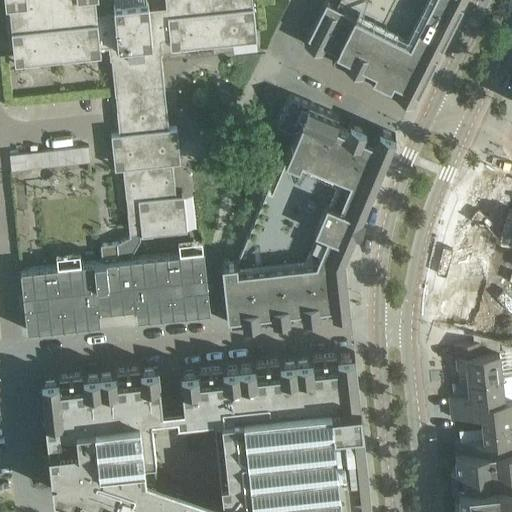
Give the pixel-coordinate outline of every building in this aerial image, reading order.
[(110,57),(111,57),(115,92),(119,131),(111,132),(113,152),(121,151),(130,234),(117,241),(119,257),(130,256),(130,254),(140,237),(140,233),(143,233),(143,232),(180,228),(176,193),(171,146),(179,146),(177,125),(169,126),(161,52),(163,52),(162,39),(193,36),(194,44),(233,40),(233,32),(256,29),(252,0),(165,0),(166,6),(149,7),(149,5),(148,5),(147,0),(114,0),(115,8),(114,9),(114,11),(97,13),(95,0),(5,0),(6,8),(9,8),(13,51),(14,55),(38,52),(38,61),(78,56),(77,48),(109,45),(110,57)] [(331,0),(324,0),(304,41),(323,51),(326,43),(335,48),(332,55),(351,65),(351,64),(360,69),(362,70),(365,63),(375,68),(371,75),(378,79),(379,78),(388,82),(386,86),(388,87),(393,77),(400,81),(395,91),(403,95),(403,94),(413,98),(460,0),(337,0),(336,3),(331,0)] [(223,259),(228,321),(242,320),(242,318),(261,316),(261,317),(280,316),(279,314),(283,314),(283,315),(302,314),(302,312),(320,310),(320,311),(332,310),(332,309),(350,307),(344,255),(396,133),(379,125),(374,137),(363,133),(366,125),(290,93),(277,123),(296,131),(278,173),(273,171),(238,257),(223,259)] [(12,168),(90,160),(91,160),(89,144),(88,144),(10,153),(12,168)] [(511,183),(479,173),(439,304),(492,321),(499,297),(493,295),(511,235),(511,183)] [(117,241),(104,243),(101,243),(103,259),(119,257),(117,241)] [(137,317),(211,309),(205,248),(130,256),(119,257),(103,259),(22,268),(28,329),(101,321),(99,309),(136,305),(137,317)] [(467,364),(468,378),(502,374),(500,350),(481,352),(479,340),(455,342),(457,364),(467,364)] [(202,511),(372,511),(355,351),(336,353),(336,352),(313,355),(313,356),(279,359),(279,358),(256,361),(256,362),(222,366),(222,365),(199,367),(199,368),(180,370),(184,403),(185,411),(215,408),(216,413),(214,414),(223,496),(223,497),(225,496),(222,503),(207,498),(202,511)] [(173,404),(162,405),(158,365),(140,367),(139,366),(116,368),(116,369),(82,373),(82,372),(59,375),(59,376),(41,378),(48,445),(53,489),(78,497),(78,498),(100,506),(100,505),(120,511),(178,511),(181,503),(185,491),(196,495),(198,488),(156,474),(155,457),(156,456),(151,414),(174,412),(173,404)] [(505,398),(502,374),(468,378),(470,393),(450,395),(451,404),(505,398)] [(483,425),(511,421),(511,396),(505,398),(451,404),(452,417),(482,413),(483,425)] [(451,464),(451,468),(453,485),(459,484),(460,492),(454,492),(455,511),(511,511),(511,421),(483,425),(484,436),(454,439),(457,463),(451,464)]
